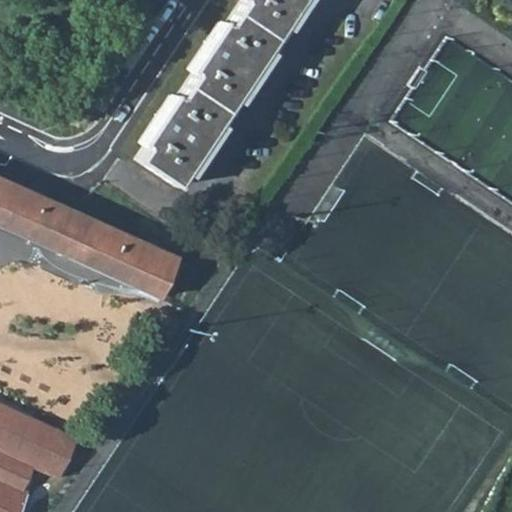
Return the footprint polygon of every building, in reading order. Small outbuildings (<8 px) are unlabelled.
[(171,183),(180,170),(211,123),(229,97),(260,49),(277,23),(292,0),(237,0),(222,24),(217,21),(185,68),(190,71),(173,97),(168,94),(136,141),(141,145),(133,158),(171,183)] [(292,0),(277,23),(281,26),(297,0),(292,0)] [(260,49),(229,97),(232,99),(263,52),(260,49)] [(211,123),(180,170),(183,172),(215,125),(211,123)] [(0,226),(153,296),(171,255),(0,177),(0,226)] [(0,403),(0,511),(13,511),(23,490),(18,488),(29,465),(54,477),(73,436),(0,403)]
